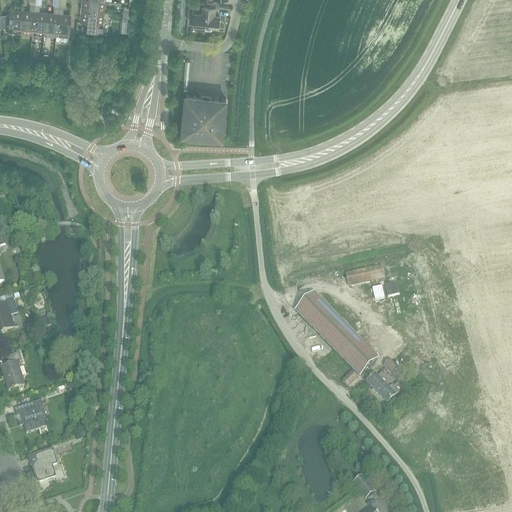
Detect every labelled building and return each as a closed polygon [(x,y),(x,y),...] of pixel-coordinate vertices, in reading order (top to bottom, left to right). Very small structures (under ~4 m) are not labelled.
[(81,5),(80,9),(104,12),(105,0),(104,0),(84,0),(84,5),(81,5)] [(20,33),(32,34),(35,4),(30,4),(29,13),(22,12),(20,33)] [(32,34),(44,35),(46,15),(38,14),(39,5),(35,4),(32,34)] [(44,35),(56,36),(58,7),(54,6),(53,15),(46,15),(44,35)] [(63,7),(58,7),(56,36),(55,41),(68,43),(70,17),(62,16),(63,7)] [(218,30),(220,17),(215,16),(215,8),(203,7),(202,15),(200,15),(198,28),(218,30)] [(7,32),(20,33),(22,12),(14,12),(15,9),(9,9),(9,14),(1,15),(2,28),(8,27),(7,32)] [(104,12),(80,9),(80,14),(82,14),(82,22),(87,23),(87,26),(87,28),(102,30),(104,12)] [(121,26),(120,36),(127,37),(128,27),(121,26)] [(186,94),(182,134),(222,138),(226,98),(186,94)] [(350,287),(385,279),(382,266),(347,275),(350,287)] [(360,376),(378,359),(315,294),(297,312),(360,376)] [(6,304),(0,305),(0,334),(1,335),(0,333),(14,329),(10,314),(17,312),(14,300),(6,302),(6,304)] [(0,347),(1,348),(4,357),(16,354),(11,338),(0,340),(0,347)] [(17,363),(22,362),(19,354),(5,358),(8,366),(1,368),(8,391),(24,386),(17,363)] [(397,380),(404,374),(390,360),(384,367),(397,380)] [(348,387),(357,378),(352,372),(342,381),(348,387)] [(393,386),(389,389),(375,375),(367,383),(387,404),(396,396),(399,392),(393,386)] [(26,434),(49,427),(41,401),(14,409),(17,417),(20,415),(26,434)] [(52,466),(57,464),(52,451),(38,455),(40,463),(32,465),(38,483),(55,477),(52,466)] [(363,476),(353,484),(366,500),(375,492),(363,476)]
